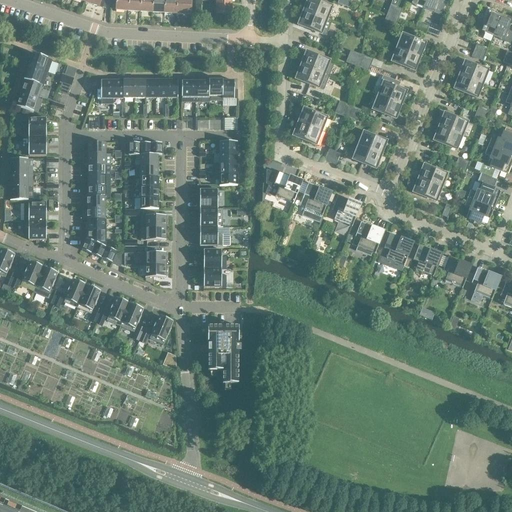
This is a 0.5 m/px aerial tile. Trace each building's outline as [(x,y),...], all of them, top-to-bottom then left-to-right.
[(116,10),(129,11),(129,0),(112,0),(113,3),(116,3),(116,10)] [(141,12),(141,0),(129,0),(129,11),(141,12)] [(154,0),(141,0),(141,12),(153,13),(154,0)] [(166,0),(154,0),(153,13),(166,14),(166,0)] [(178,14),(178,0),(166,0),(166,14),(178,14)] [(186,0),(178,0),(178,14),(191,15),(192,0),(186,0)] [(304,12),(326,20),(331,7),(314,0),(307,0),(306,5),(304,12)] [(349,8),(351,3),(345,0),(344,0),(338,0),(337,4),(349,8)] [(412,0),(411,4),(423,9),(426,0),(412,0)] [(426,0),(423,9),(440,16),(445,2),(439,0),(426,0)] [(230,14),(231,1),(216,1),(215,13),(230,14)] [(392,19),(396,8),(390,5),(386,17),(392,19)] [(402,10),(396,8),(392,19),(397,21),(402,10)] [(481,32),(493,37),(501,16),(496,14),(497,13),(488,9),(486,16),(487,17),(481,32)] [(330,22),(326,20),(304,12),(301,18),(300,18),(297,25),(303,28),(303,27),(325,35),(330,22)] [(501,16),(493,37),(504,41),(510,26),(511,26),(511,24),(511,18),(506,16),(505,17),(501,16)] [(392,19),(386,17),(384,22),(395,27),(397,21),(392,19)] [(360,22),(356,32),(362,34),(365,24),(360,22)] [(415,28),(426,32),(429,27),(417,22),(415,28)] [(397,48),(419,57),(422,51),(423,51),(426,43),(420,41),(420,42),(402,35),(397,48)] [(474,51),(485,56),(487,50),(476,46),(474,51)] [(417,64),(419,57),(397,48),(392,62),(409,69),(409,70),(415,72),(418,64),(417,64)] [(304,59),(301,66),(329,77),(334,63),(311,54),(312,54),(306,51),(303,59),(304,59)] [(359,61),(361,55),(350,51),(348,57),(359,61)] [(483,61),(485,56),(474,51),(471,57),(483,61)] [(502,63),(508,65),(511,55),(511,53),(507,51),(502,63)] [(52,61),(33,54),(28,68),(47,74),(52,61)] [(359,61),(370,66),(373,60),(361,55),(359,61)] [(346,62),(357,67),(359,61),(348,57),(346,62)] [(368,71),(370,66),(359,61),(357,67),(368,71)] [(462,69),(460,76),(482,85),(487,71),(470,64),(470,63),(465,61),(462,69)] [(298,72),(295,80),(301,82),(301,81),(324,90),(329,77),(301,66),(299,73),(298,72)] [(47,74),(28,68),(24,81),(25,81),(42,87),(43,87),(47,74)] [(68,77),(62,75),(61,77),(60,80),(60,82),(65,84),(66,82),(67,79),(68,77)] [(482,85),(460,76),(457,82),(456,82),(453,90),(459,92),(459,91),(477,98),(482,85)] [(73,79),(68,77),(67,79),(66,82),(65,84),(71,86),(72,84),(73,81),(73,79)] [(25,81),(21,93),(38,99),(42,87),(25,81)] [(123,81),(123,82),(123,99),(134,99),(134,81),(123,81)] [(145,81),(134,81),(134,99),(145,99),(145,81)] [(156,99),(156,81),(145,81),(145,99),(156,99)] [(166,81),(156,81),(156,99),(167,99),(166,81)] [(178,99),(178,81),(166,81),(167,99),(178,99)] [(98,100),(101,100),(101,105),(112,105),(112,100),(112,82),(101,82),(101,91),(98,91),(98,100)] [(112,100),(123,100),(123,99),(123,82),(112,82),(112,100)] [(221,82),(208,82),(208,83),(208,102),(221,102),(221,82)] [(221,82),(221,102),(222,102),(222,100),(237,100),(237,91),(234,91),(234,82),(221,82)] [(195,103),(195,83),(181,83),(181,103),(195,103)] [(195,103),(208,103),(208,102),(208,83),(195,83),(195,103)] [(378,96),(401,105),(403,98),(404,99),(407,91),(401,89),(401,90),(384,83),(378,96)] [(42,100),(38,99),(21,93),(16,107),(23,109),(29,111),(38,114),(42,100)] [(398,112),(401,105),(378,96),(373,110),(390,117),(396,120),(399,112),(398,112)] [(350,106),(351,106),(339,101),(337,107),(348,112),(350,106)] [(361,110),(351,106),(350,106),(348,112),(359,116),(361,110)] [(348,112),(337,107),(335,113),(346,118),(348,112)] [(476,112),(488,117),(490,111),(479,107),(476,112)] [(299,123),(321,132),(326,118),(309,111),(309,110),(303,108),(300,116),(301,116),(299,123)] [(357,122),(359,116),(348,112),(346,118),(357,122)] [(485,122),(488,117),(476,112),(474,118),(485,122)] [(442,121),(439,127),(462,136),(467,123),(449,116),(450,115),(444,113),(441,120),(442,121)] [(225,118),(225,130),(238,129),(238,118),(225,118)] [(28,119),(28,138),(46,138),(46,119),(28,119)] [(316,145),(321,132),(299,123),(296,129),(295,129),(292,137),(298,139),(298,138),(316,145)] [(462,136),(439,127),(437,134),(436,134),(433,141),(438,144),(439,143),(456,150),(462,136)] [(491,139),(488,147),(511,156),(511,132),(504,129),(503,132),(501,131),(497,141),(491,139)] [(358,146),(381,155),(383,149),(384,149),(387,141),(381,139),(381,140),(364,133),(358,146)] [(28,138),(28,157),(46,157),(46,138),(28,138)] [(219,143),(219,154),(237,154),(237,143),(219,143)] [(88,144),(88,155),(106,155),(106,144),(88,144)] [(124,156),(140,156),(140,144),(124,144),(124,156)] [(150,156),(150,144),(140,144),(140,156),(150,156)] [(158,156),(162,156),(162,144),(150,144),(150,156),(158,156)] [(378,162),(381,155),(358,146),(353,160),(370,167),(370,168),(376,170),(379,162),(378,162)] [(479,173),(480,174),(486,176),(491,178),(495,170),(507,175),(511,163),(511,156),(488,147),(485,155),(491,157),(487,166),(483,165),(479,173)] [(330,163),(335,152),(329,150),(324,161),(330,163)] [(340,154),(335,152),(330,163),(336,166),(340,154)] [(215,164),(215,165),(237,165),(237,154),(219,154),(219,164),(215,164)] [(88,155),(88,166),(110,166),(110,155),(106,155),(88,155)] [(158,156),(150,156),(140,156),(140,167),(158,167),(158,156)] [(456,164),(466,168),(469,162),(458,158),(456,164)] [(10,160),(10,174),(32,174),(32,160),(10,160)] [(464,174),(466,168),(456,164),(453,169),(464,174)] [(215,165),(215,176),(237,176),(237,165),(215,165)] [(421,173),(419,179),(441,188),(446,175),(429,168),(429,167),(423,165),(420,172),(421,173)] [(88,166),(88,176),(106,176),(106,166),(110,166),(88,166)] [(140,167),(135,167),(135,177),(140,177),(158,177),(158,167),(140,167)] [(283,175),(279,173),(273,187),(278,190),(276,197),(293,204),(292,205),(293,205),(301,183),(290,179),(291,178),(283,175)] [(32,174),(10,174),(10,188),(28,188),(32,188),(32,174)] [(467,198),(494,209),(501,191),(493,188),(496,180),(491,178),(486,176),(480,174),(477,182),(480,183),(476,193),(470,191),(467,198)] [(110,187),(110,176),(106,176),(88,176),(88,187),(110,187)] [(237,176),(215,176),(219,176),(219,187),(237,187),(237,176)] [(158,177),(140,177),(140,188),(158,188),(158,177)] [(441,188),(419,179),(416,186),(415,186),(412,193),(418,195),(436,201),(441,188)] [(313,186),(308,184),(300,206),(305,208),(302,216),(320,223),(331,195),(320,191),(320,190),(313,187),(313,186)] [(88,187),(88,198),(110,198),(110,187),(88,187)] [(28,188),(10,188),(10,201),(28,201),(28,188)] [(158,199),(158,188),(140,188),(140,199),(158,199)] [(217,190),(199,190),(199,209),(217,209),(217,190)] [(352,228),(360,207),(349,202),(349,201),(342,198),(338,196),(332,211),(337,213),(334,220),(352,227),(351,228),(352,228)] [(105,199),(110,199),(110,198),(88,198),(87,198),(87,209),(105,209),(105,199)] [(494,209),(467,198),(464,206),(470,209),(466,218),(487,227),(494,209)] [(158,210),(158,199),(140,199),(140,210),(158,210)] [(28,203),(24,203),(24,222),(46,222),(46,203),(28,203)] [(452,207),(446,205),(441,216),(447,219),(452,207)] [(105,209),(87,209),(87,220),(88,220),(106,220),(105,220),(105,209)] [(217,209),(199,209),(199,228),(217,228),(222,228),(222,209),(217,209)] [(141,217),(141,229),(166,229),(166,217),(141,217)] [(106,230),(106,220),(88,220),(88,230),(106,230)] [(24,222),(22,222),(22,235),(28,235),(28,241),(36,241),(36,244),(44,244),(44,241),(46,241),(46,222),(24,222)] [(351,231),(346,242),(352,244),(351,245),(357,248),(355,251),(370,257),(372,254),(374,255),(375,255),(378,247),(383,235),(383,234),(372,229),(372,228),(365,225),(361,223),(357,233),(351,231)] [(217,228),(199,228),(199,247),(217,247),(222,247),(222,235),(217,235),(217,228)] [(166,229),(141,229),(141,241),(166,241),(166,229)] [(88,240),(96,244),(106,248),(106,230),(88,230),(88,240)] [(383,249),(378,263),(401,272),(404,266),(404,267),(407,260),(411,262),(416,250),(411,248),(412,245),(401,241),(402,240),(394,237),(394,236),(390,234),(389,237),(383,235),(378,247),(383,249)] [(86,239),(81,251),(91,255),(96,244),(88,240),(86,239)] [(96,244),(91,255),(101,259),(106,248),(96,244)] [(413,261),(418,263),(415,270),(433,277),(432,278),(433,278),(441,257),(430,252),(431,251),(423,248),(419,246),(413,261)] [(106,248),(101,259),(112,264),(117,252),(106,248)] [(0,276),(5,278),(9,270),(13,262),(12,262),(15,255),(1,250),(0,251),(0,276)] [(203,251),(203,270),(226,270),(226,258),(221,258),(221,251),(203,251)] [(117,252),(112,264),(121,267),(121,254),(117,252)] [(274,252),(271,259),(279,262),(281,255),(274,252)] [(141,254),(141,266),(166,266),(166,254),(141,254)] [(467,286),(464,285),(471,268),(459,264),(460,263),(452,260),(452,259),(448,258),(442,272),(447,274),(445,282),(460,288),(459,291),(465,293),(467,286)] [(22,282),(20,287),(34,292),(44,268),(30,262),(28,268),(27,268),(24,276),(22,282)] [(141,266),(145,266),(145,282),(153,285),(153,278),(166,278),(166,266),(141,266)] [(34,292),(33,293),(49,300),(53,290),(51,290),(52,288),(56,280),(55,280),(58,274),(44,268),(34,292)] [(474,294),(471,301),(480,304),(483,297),(491,300),(491,301),(492,301),(500,280),(489,275),(481,272),(482,271),(477,269),(471,284),(477,286),(474,294)] [(221,270),(226,270),(203,270),(203,289),(226,289),(226,276),(221,277),(221,270)] [(10,288),(16,275),(10,272),(4,285),(10,288)] [(16,290),(22,277),(16,275),(10,288),(16,290)] [(67,294),(63,303),(77,309),(87,286),(73,280),(70,287),(70,286),(67,294)] [(511,283),(506,281),(500,295),(506,298),(503,305),(511,308),(511,283)] [(87,286),(77,309),(91,315),(94,306),(95,306),(98,298),(100,292),(87,286)] [(49,300),(47,303),(53,306),(59,293),(53,290),(49,300)] [(59,293),(53,306),(59,308),(64,295),(59,293)] [(110,313),(106,321),(120,327),(130,304),(116,298),(113,305),(109,312),(110,313)] [(130,304),(120,327),(134,333),(137,324),(138,324),(141,317),(141,316),(143,310),(130,304)] [(422,308),(419,316),(425,318),(428,311),(422,308)] [(96,324),(101,311),(96,309),(90,321),(96,324)] [(102,326),(107,313),(101,311),(96,324),(102,326)] [(153,331),(149,339),(163,345),(167,337),(168,337),(171,329),(170,329),(173,322),(159,317),(156,323),(152,330),(153,331)] [(451,322),(449,329),(454,331),(457,325),(451,322)] [(139,342),(144,329),(138,327),(133,340),(139,342)] [(239,327),(207,327),(207,330),(207,338),(208,345),(208,352),(208,368),(208,372),(222,371),(222,385),(238,385),(238,346),(238,343),(239,343),(239,327)] [(145,345),(150,332),(144,329),(139,342),(145,345)] [(164,364),(163,365),(176,371),(175,357),(168,354),(164,364)]
